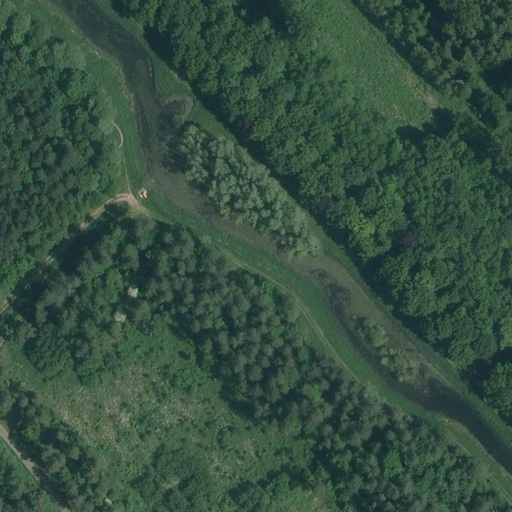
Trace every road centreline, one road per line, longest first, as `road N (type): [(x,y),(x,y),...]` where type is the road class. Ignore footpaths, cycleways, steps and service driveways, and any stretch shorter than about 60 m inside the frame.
road 1 (track): [(511,503),(455,442),(370,396),(289,292),(134,201),(119,143)]
road 2 (track): [(331,234),(511,428)]
road 3 (track): [(511,70),(362,202)]
road 4 (track): [(119,143),(87,70),(4,0)]
